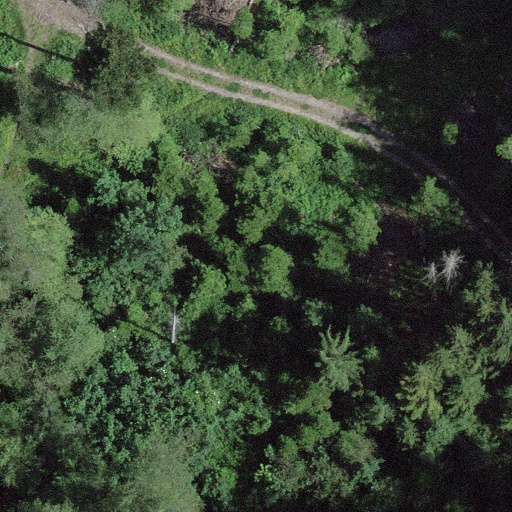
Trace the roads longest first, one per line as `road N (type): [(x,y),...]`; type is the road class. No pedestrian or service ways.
road 1 (track): [(360,124),(52,26)]
road 2 (track): [(360,124),(511,234)]
